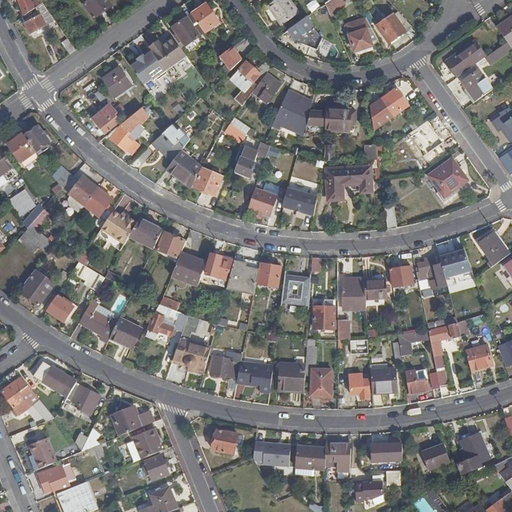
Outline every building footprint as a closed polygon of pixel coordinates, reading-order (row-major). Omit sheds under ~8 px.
[(18,0),(25,16),(35,10),(31,0),(18,0)] [(91,0),(85,5),(94,19),(112,6),(107,0),(91,0)] [(274,15),(269,18),(272,23),(277,20),(282,27),(299,15),(287,0),(276,0),(268,7),(274,15)] [(310,12),(319,6),(314,0),(312,0),(305,4),(310,12)] [(331,16),(331,17),(338,13),(336,10),(344,4),(342,0),(331,0),(325,4),(331,16)] [(25,16),(23,18),(26,24),(49,12),(44,4),(35,10),(25,16)] [(321,7),(316,11),(320,21),(331,16),(325,4),(321,7)] [(207,5),(192,15),(201,26),(206,33),(220,23),(207,5)] [(263,10),(269,18),(274,15),(268,7),(263,10)] [(49,12),(26,24),(31,33),(48,25),(47,23),(54,19),(49,12)] [(374,22),(370,14),(365,16),(367,19),(370,24),(374,22)] [(201,26),(192,15),(173,29),(178,36),(182,43),(185,47),(200,36),(196,30),(201,26)] [(406,32),(395,15),(378,26),(390,43),(406,32)] [(511,15),(497,26),(498,28),(507,21),(509,23),(511,21),(511,15)] [(308,17),(286,33),(295,41),(297,38),(304,45),(319,50),(324,38),(312,26),(308,17)] [(372,43),(379,41),(370,24),(367,19),(347,25),(350,35),(349,36),(355,53),(360,52),(373,47),(372,43)] [(507,21),(498,28),(508,42),(511,48),(511,47),(511,21),(509,23),(507,21)] [(173,36),(161,44),(163,46),(174,38),(173,36)] [(16,52),(23,50),(18,38),(11,41),(16,52)] [(159,41),(150,47),(153,52),(165,70),(166,71),(174,66),(187,57),(179,45),(174,38),(163,46),(161,44),(159,41)] [(63,44),(70,54),(76,50),(68,39),(63,44)] [(475,40),(458,53),(461,56),(478,44),(475,40)] [(485,59),(490,67),(511,51),(511,48),(508,42),(487,57),(485,59)] [(446,61),(458,78),(485,59),(487,57),(478,44),(461,56),(458,53),(446,61)] [(243,60),(234,48),(222,56),(232,70),(243,60)] [(140,61),(131,67),(144,85),(165,70),(153,52),(144,58),(140,61)] [(179,73),(192,64),(187,57),(174,66),(179,73)] [(271,66),(266,61),(257,71),(247,63),(236,74),(250,87),(261,75),(264,77),(267,73),(271,66)] [(133,86),(120,68),(103,81),(115,98),(133,86)] [(463,83),(476,102),(493,91),(479,71),(463,83)] [(267,73),(264,77),(253,93),(267,104),(281,84),(267,73)] [(460,85),(473,104),(476,102),(463,83),(460,85)] [(109,100),(102,89),(96,94),(103,104),(109,100)] [(313,101),(288,90),(271,127),(280,130),(281,127),(303,136),(313,101)] [(397,90),(370,108),(373,132),(409,106),(397,90)] [(115,116),(119,113),(113,105),(94,120),(105,134),(121,122),(115,116)] [(505,137),(511,145),(511,112),(510,109),(490,119),(498,132),(497,133),(502,139),(505,137)] [(328,114),(311,113),(306,134),(334,136),(335,130),(350,131),(350,122),(356,122),(356,112),(328,110),(328,114)] [(126,123),(108,137),(132,156),(140,146),(134,141),(133,143),(127,138),(131,133),(141,119),(137,115),(132,119),(131,118),(126,123)] [(249,137),(251,138),(254,133),(235,119),(231,125),(232,125),(246,135),(249,137)] [(226,134),(243,144),(246,135),(232,125),(226,134)] [(171,126),(153,143),(160,152),(161,151),(173,162),(182,152),(190,141),(180,132),(178,133),(171,126)] [(29,128),(22,133),(23,134),(37,153),(40,150),(44,155),(50,150),(46,146),(51,142),(40,127),(32,132),(29,128)] [(133,143),(134,141),(137,138),(131,133),(127,138),(133,143)] [(37,153),(23,134),(9,145),(22,163),(37,153)] [(243,144),(242,146),(246,147),(236,173),(250,178),(256,164),(254,163),(257,154),(258,153),(251,150),(255,140),(251,138),(249,137),(246,135),(243,144)] [(258,153),(257,154),(267,159),(271,147),(269,146),(264,144),(262,143),(258,153)] [(378,160),(377,157),(375,145),(366,146),(366,161),(372,161),(377,160),(378,160)] [(1,148),(0,148),(0,178),(4,175),(15,168),(1,148)] [(326,148),(325,161),(329,161),(338,162),(337,157),(333,157),(335,149),(326,148)] [(511,150),(500,160),(511,176),(511,175),(511,150)] [(177,175),(193,187),(203,168),(182,152),(173,162),(167,171),(175,177),(177,175)] [(37,153),(22,163),(26,168),(33,162),(35,164),(41,159),(40,157),(37,153)] [(460,169),(453,159),(429,176),(439,191),(436,193),(444,203),(463,189),(461,186),(468,181),(462,172),(460,169)] [(58,183),(68,171),(63,167),(54,177),(58,183)] [(339,176),(328,176),(329,200),(343,199),(342,184),(362,183),(362,192),(371,191),(370,168),(339,169),(339,176)] [(223,177),(204,169),(195,187),(215,196),(223,177)] [(63,190),(75,177),(68,171),(58,183),(59,185),(63,190)] [(166,172),(191,192),(193,187),(177,175),(175,177),(167,171),(166,172)] [(85,207),(99,189),(85,178),(70,195),(85,207)] [(58,196),(63,190),(59,185),(53,190),(58,196)] [(257,186),(249,210),(268,215),(275,192),(257,186)] [(113,200),(99,189),(85,207),(107,223),(114,213),(116,210),(110,205),(113,200)] [(318,198),(289,190),(284,207),(315,216),(318,198)] [(24,223),(28,229),(32,225),(42,213),(37,208),(24,223)] [(385,210),(388,230),(397,228),(394,209),(385,210)] [(42,213),(32,225),(38,230),(48,218),(42,213)] [(121,217),(114,213),(107,223),(103,229),(125,245),(129,238),(137,224),(129,219),(127,221),(121,217)] [(163,230),(140,219),(137,224),(129,238),(150,248),(145,257),(150,259),(163,230)] [(28,229),(18,240),(34,253),(39,248),(48,256),(56,245),(41,233),(38,230),(32,225),(28,229)] [(185,242),(165,233),(158,251),(178,259),(185,242)] [(495,266),(510,255),(494,233),(478,244),(491,261),(495,266)] [(83,248),(75,259),(80,262),(88,252),(83,248)] [(440,257),(443,268),(445,276),(471,268),(464,250),(440,257)] [(88,252),(80,262),(86,266),(93,255),(88,252)] [(207,262),(182,252),(180,257),(198,263),(199,260),(207,263),(207,262)] [(215,256),(212,255),(206,275),(216,278),(219,271),(223,272),(224,271),(229,272),(232,261),(221,258),(215,256)] [(198,263),(180,257),(172,278),(199,287),(207,263),(199,260),(198,263)] [(420,269),(417,269),(420,287),(430,285),(430,282),(439,280),(440,283),(447,282),(445,276),(443,268),(436,269),(433,258),(426,260),(426,264),(420,265),(420,269)] [(321,259),(312,259),(311,272),(320,273),(321,259)] [(86,266),(80,262),(76,269),(85,274),(82,278),(87,281),(86,284),(98,292),(99,291),(104,282),(106,278),(103,276),(89,268),(86,266)] [(282,268),(262,265),(258,285),(278,289),(282,268)] [(259,271),(233,266),(227,290),(255,295),(259,271)] [(412,268),(390,270),(392,287),(414,285),(412,268)] [(76,269),(74,272),(82,278),(85,274),(76,269)] [(36,270),(25,284),(28,286),(22,294),(40,307),(55,285),(36,270)] [(63,287),(71,276),(64,271),(57,283),(63,287)] [(110,271),(106,278),(114,283),(118,276),(110,271)] [(311,280),(286,277),(282,304),(309,307),(311,284),(311,280)] [(365,282),(365,279),(354,279),(344,279),(344,285),(344,311),(367,311),(366,300),(365,282)] [(385,281),(365,282),(366,300),(386,299),(385,281)] [(110,286),(104,282),(99,291),(105,295),(110,286)] [(118,313),(127,300),(120,294),(111,308),(118,313)] [(58,296),(48,311),(65,322),(75,308),(58,296)] [(164,297),(160,306),(177,312),(180,304),(164,297)] [(226,301),(222,317),(235,320),(239,305),(226,301)] [(101,340),(108,344),(110,340),(118,324),(97,311),(99,306),(92,302),(80,323),(103,336),(101,340)] [(178,330),(183,332),(185,327),(189,316),(183,315),(177,312),(160,306),(148,334),(148,336),(157,340),(160,332),(170,336),(172,335),(174,328),(178,330)] [(473,320),(487,315),(486,312),(484,306),(456,315),(458,324),(466,322),(473,320)] [(336,309),(315,308),(314,329),(335,331),(336,309)] [(185,327),(198,331),(201,321),(189,316),(185,327)] [(228,328),(229,320),(219,318),(217,325),(223,327),(228,328)] [(118,324),(110,340),(133,350),(143,329),(121,319),(118,324)] [(444,327),(451,325),(450,319),(428,324),(429,331),(444,327)] [(338,321),(338,341),(346,341),(350,341),(351,321),(338,321)] [(469,336),(466,322),(458,324),(462,338),(469,336)] [(249,324),(241,323),(240,330),(248,332),(249,324)] [(462,338),(458,324),(451,325),(444,327),(429,331),(431,339),(434,356),(439,355),(436,341),(440,341),(448,339),(451,338),(452,340),(453,340),(455,339),(461,338),(462,338)] [(81,329),(78,327),(72,338),(75,339),(81,329)] [(399,336),(400,343),(401,356),(412,355),(410,343),(431,339),(429,331),(423,332),(399,336)] [(315,348),(315,340),(308,339),(307,366),(306,376),(312,376),(312,396),(332,397),(333,371),(316,370),(317,349),(315,348)] [(368,352),(368,340),(351,341),(352,353),(368,352)] [(441,356),(444,355),(440,341),(436,341),(439,355),(434,356),(435,362),(442,361),(441,356)] [(189,372),(204,376),(211,350),(188,344),(182,363),(191,365),(189,372)] [(466,352),(472,372),(493,366),(488,346),(466,352)] [(211,374),(239,380),(242,363),(243,355),(228,352),(227,359),(215,356),(211,374)] [(435,362),(438,373),(440,387),(448,386),(442,361),(435,362)] [(76,385),(77,382),(45,363),(36,378),(42,386),(44,384),(68,398),(76,385)] [(260,392),(270,394),(274,368),(242,363),(239,380),(238,385),(261,388),(260,392)] [(279,391),(305,393),(306,376),(307,366),(282,364),(279,391)] [(371,371),(373,395),(397,393),(396,369),(371,371)] [(15,370),(5,378),(10,384),(21,377),(15,370)] [(417,373),(407,374),(409,395),(430,391),(428,380),(418,381),(417,373)] [(434,390),(441,388),(440,387),(438,373),(431,375),(434,390)] [(370,399),(369,381),(363,381),(363,375),(351,375),(352,396),(360,396),(360,400),(370,399)] [(33,406),(47,423),(56,419),(22,379),(3,392),(20,415),(33,406)] [(100,397),(76,385),(68,398),(67,399),(81,406),(79,409),(91,415),(100,397)] [(120,437),(154,422),(150,413),(140,417),(135,408),(112,417),(120,437)] [(59,413),(56,419),(83,452),(85,446),(59,413)] [(143,460),(164,451),(159,438),(155,428),(133,437),(143,460)] [(100,435),(93,430),(85,446),(83,452),(94,448),(99,446),(95,441),(100,435)] [(238,435),(228,433),(223,432),(218,431),(213,451),(234,455),(238,435)] [(466,462),(459,466),(462,475),(482,467),(481,463),(490,459),(480,434),(462,442),(465,451),(462,453),(466,462)] [(32,461),(37,472),(58,463),(48,439),(31,446),(36,459),(32,461)] [(291,445),(255,443),(252,458),(253,461),(262,462),(262,464),(289,467),(291,445)] [(100,445),(99,446),(94,448),(97,456),(100,464),(105,475),(112,473),(100,445)] [(327,445),(326,448),(326,459),(339,460),(339,470),(350,471),(351,455),(349,455),(349,446),(327,445)] [(450,463),(444,445),(423,453),(430,471),(450,463)] [(382,446),(371,446),(372,463),(395,462),(395,450),(382,450),(382,446)] [(326,448),(297,447),(296,469),(325,471),(326,462),(326,459),(326,448)] [(100,464),(97,456),(92,458),(95,465),(100,464)] [(169,474),(161,456),(146,462),(154,481),(169,474)] [(501,463),(494,466),(511,490),(511,467),(507,470),(501,463)] [(57,491),(58,495),(60,494),(73,489),(70,481),(77,478),(71,464),(50,473),(49,471),(41,475),(49,494),(57,491)] [(385,471),(385,485),(398,484),(398,471),(385,471)] [(352,481),(353,503),(382,502),(381,480),(352,481)] [(60,494),(67,511),(94,511),(98,511),(87,483),(73,489),(60,494)] [(152,496),(158,511),(173,511),(179,510),(170,489),(152,496)] [(440,498),(436,492),(428,495),(433,501),(440,498)] [(511,511),(511,497),(492,511),(511,511)]
